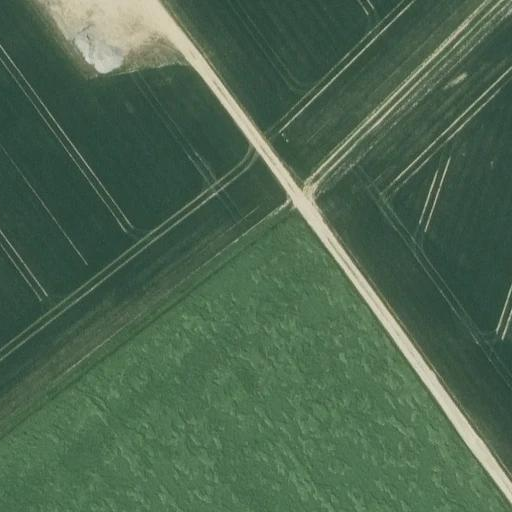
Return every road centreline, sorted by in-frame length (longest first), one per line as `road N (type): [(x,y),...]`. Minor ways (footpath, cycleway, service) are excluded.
road 1 (track): [(0,438),(304,205)]
road 2 (track): [(299,198),(497,0)]
